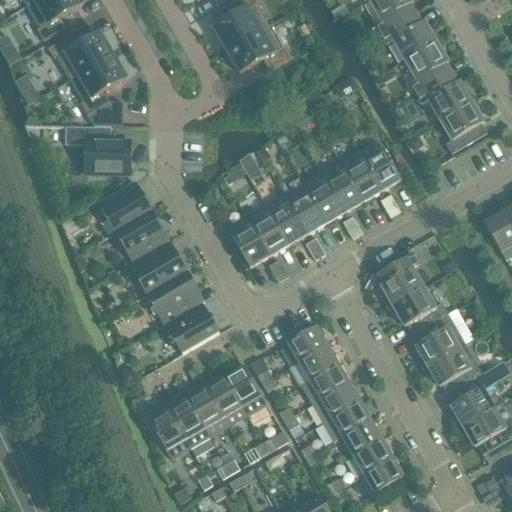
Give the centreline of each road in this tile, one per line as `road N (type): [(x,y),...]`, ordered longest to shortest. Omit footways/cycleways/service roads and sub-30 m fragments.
road 1 (residential): [(170,123),(166,173),(254,311),(330,276)]
road 2 (residential): [(461,511),(330,276)]
road 3 (residential): [(330,276),(511,168)]
road 4 (residential): [(170,123),(200,107),(211,87),(163,0)]
